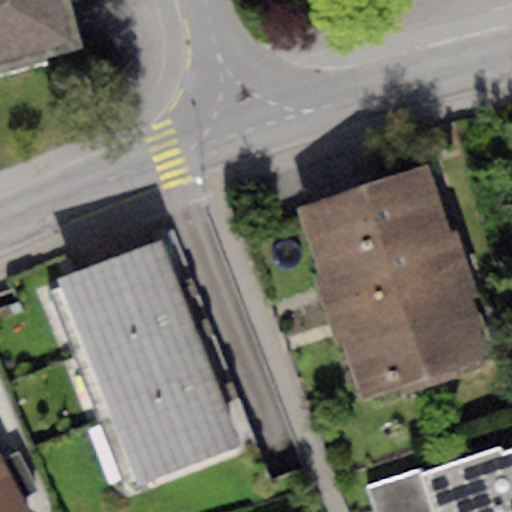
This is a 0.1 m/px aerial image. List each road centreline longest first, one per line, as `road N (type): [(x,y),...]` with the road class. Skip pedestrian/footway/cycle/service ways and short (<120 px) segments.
road 1 (residential): [(511,65),(246,128)]
road 2 (residential): [(246,128),(0,226)]
road 3 (residential): [(246,128),(211,0)]
